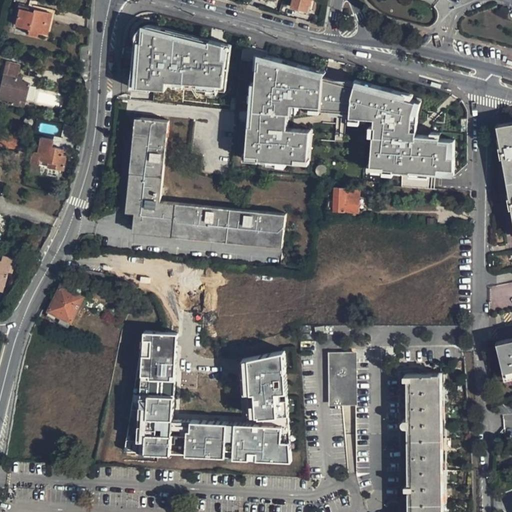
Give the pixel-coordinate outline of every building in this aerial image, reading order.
[(294,0),(292,8),(309,13),(312,0),(294,0)] [(19,27),(35,30),(33,37),(40,38),(42,33),(49,35),(53,13),(37,10),(37,13),(23,10),(19,27)] [(139,76),(138,87),(153,89),(153,87),(168,88),(168,87),(168,82),(209,86),(208,91),(225,93),(229,50),(225,49),(227,43),(224,43),(211,39),(211,41),(195,40),(195,35),(187,33),(187,35),(168,33),(169,28),(153,24),(151,24),(146,25),(142,27),(143,30),(142,40),(138,40),(137,48),(140,48),(138,67),(135,67),(134,76),(139,76)] [(268,51),(244,44),(242,60),(259,61),(258,67),(256,67),(253,124),(249,124),(247,153),(260,154),(260,157),(309,161),(311,127),(288,126),(289,110),(292,110),(292,101),(323,103),(325,75),(326,70),(276,57),(266,56),(268,51)] [(30,73),(16,70),(10,101),(20,103),(20,106),(31,108),(33,103),(40,105),(42,85),(28,82),(30,73)] [(356,83),(334,78),(333,81),(325,80),(323,103),(323,108),(351,111),(353,95),(356,83)] [(413,111),(416,100),(412,99),(405,97),(407,92),(403,91),(355,79),(354,83),(356,83),(353,95),(351,111),(351,115),(375,117),(375,125),(376,125),(376,134),(374,134),(372,161),(372,163),(385,164),(384,166),(394,167),(394,169),(403,169),(429,171),(439,172),(439,171),(439,166),(455,167),(455,138),(441,137),(441,131),(431,131),(431,134),(422,134),(422,139),(416,139),(417,129),(412,128),(412,120),(418,120),(418,113),(413,111)] [(168,87),(208,91),(209,86),(168,82),(168,87)] [(253,124),(254,109),(255,82),(251,82),(249,109),(248,109),(247,124),(249,124),(253,124)] [(403,91),(407,92),(405,97),(412,99),(413,93),(403,91)] [(283,213),(159,200),(168,121),(139,118),(128,213),(134,214),(132,227),(280,242),(283,213)] [(511,121),(508,123),(509,126),(499,128),(511,198),(511,121)] [(0,133),(0,145),(28,150),(31,139),(0,133)] [(37,137),(36,147),(43,148),(49,146),(50,139),(37,137)] [(65,150),(52,147),(51,152),(42,150),(40,160),(49,163),(49,167),(65,170),(67,159),(63,158),(65,150)] [(260,154),(247,153),(244,152),(244,158),(259,159),(259,162),(288,163),(288,159),(260,157),(260,154)] [(394,167),(384,166),(385,164),(372,163),(372,161),(369,161),(369,168),(384,169),(384,172),(394,172),(394,167)] [(346,212),(361,213),(362,188),(348,188),(337,187),(335,212),(346,212)] [(46,239),(48,232),(38,228),(35,235),(46,239)] [(0,291),(3,293),(9,273),(12,274),(16,260),(2,256),(0,261),(0,291)] [(78,287),(64,281),(60,287),(74,294),(78,287)] [(70,322),(83,298),(74,294),(60,287),(48,312),(70,322)] [(108,297),(96,291),(93,297),(106,302),(108,297)] [(70,322),(48,312),(45,317),(67,328),(70,322)] [(142,338),(125,450),(171,452),(171,451),(233,455),(233,456),(291,459),(287,397),(261,399),(261,390),(277,389),(275,370),(285,370),(283,349),(242,359),(244,391),(259,390),(259,395),(255,395),(255,400),(256,400),(256,404),(245,405),(246,422),(253,423),(252,427),(257,427),(256,435),(264,435),(264,438),(226,436),(227,421),(191,419),(190,424),(196,424),(195,434),(157,432),(158,410),(173,411),(176,373),(171,373),(171,379),(160,378),(162,355),(168,355),(168,347),(177,348),(178,332),(145,330),(144,338),(142,338)] [(176,373),(177,348),(168,347),(168,355),(162,355),(160,378),(171,379),(171,373),(176,373)] [(359,354),(333,355),(335,404),(360,404),(359,354)] [(287,397),(285,370),(275,370),(277,389),(261,390),(261,399),(287,397)] [(443,511),(442,374),(408,374),(409,511),(443,511)] [(259,390),(244,391),(245,405),(256,404),(256,400),(255,400),(255,395),(259,395),(259,390)] [(191,419),(173,418),(173,411),(158,410),(157,432),(195,434),(196,424),(190,424),(191,419)] [(246,422),(227,421),(226,436),(264,438),(264,435),(256,435),(257,427),(252,427),(253,423),(246,422)]
